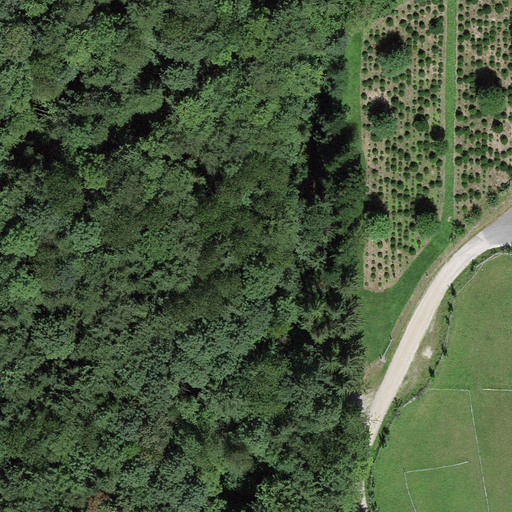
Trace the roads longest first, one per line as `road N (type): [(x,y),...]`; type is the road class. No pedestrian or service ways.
road 1 (track): [(308,0),(289,73),(278,199),(302,325),(361,424)]
road 2 (track): [(361,424),(433,291),(481,241),(511,230)]
